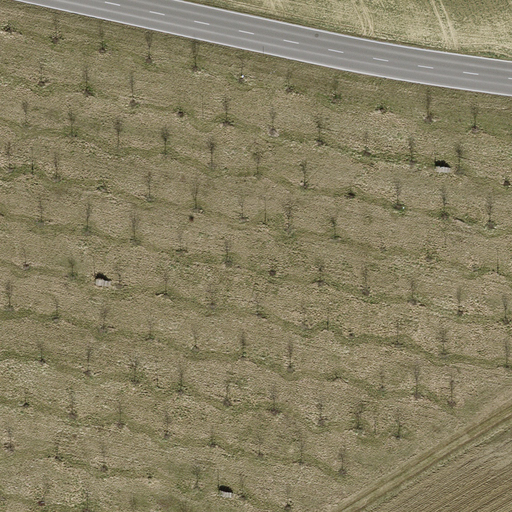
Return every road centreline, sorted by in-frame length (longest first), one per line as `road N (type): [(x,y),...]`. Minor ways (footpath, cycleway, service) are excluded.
road 1 (secondary): [(99,0),(511,78)]
road 2 (track): [(511,410),(345,511)]
